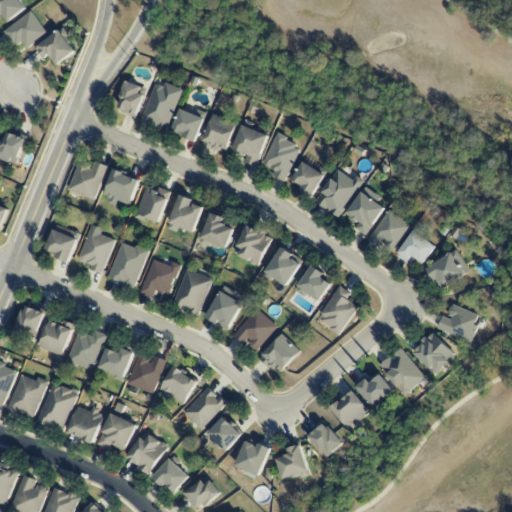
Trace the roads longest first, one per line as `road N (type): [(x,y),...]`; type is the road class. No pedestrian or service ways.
road 1 (residential): [(74,122),(275,207),(389,288),(399,307),(389,323),(277,415)]
road 2 (residential): [(0,262),(194,343),(277,415)]
road 3 (residential): [(0,298),(87,93)]
road 4 (residential): [(150,511),(116,484),(0,434)]
